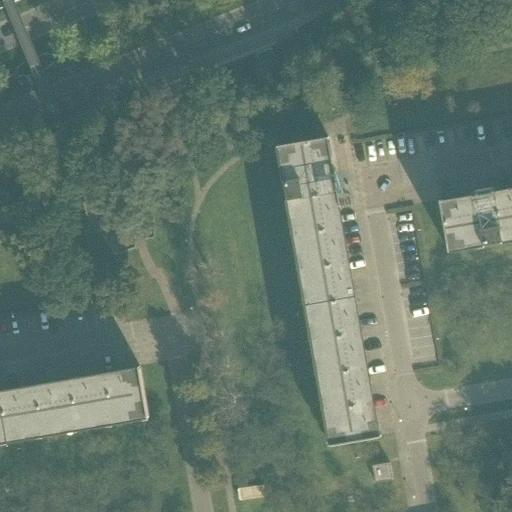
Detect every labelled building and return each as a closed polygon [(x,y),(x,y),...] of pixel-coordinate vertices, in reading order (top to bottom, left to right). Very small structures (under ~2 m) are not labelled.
[(334,173),(335,173),(329,137),(278,146),(330,445),(381,436),(381,435),(374,436),(332,195),(338,194),(334,173)] [(475,194),(440,201),(448,251),(511,240),(511,194),(497,197),(496,192),(496,191),(475,194)] [(0,443),(149,417),(141,373),(0,397),(0,443)] [(372,466),(375,483),(393,480),(390,463),(372,466)] [(239,489),(237,490),(239,500),(241,501),(264,497),(263,485),(239,489)]
